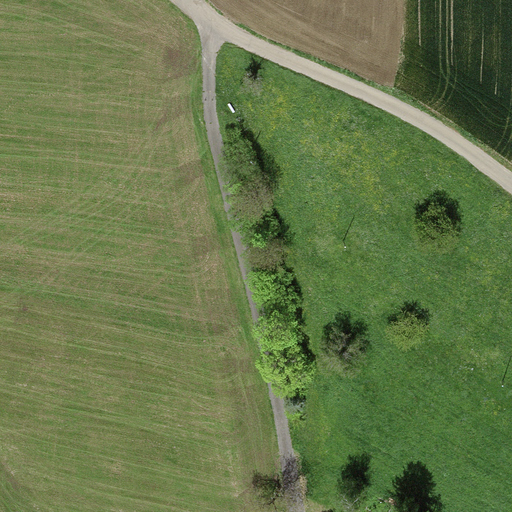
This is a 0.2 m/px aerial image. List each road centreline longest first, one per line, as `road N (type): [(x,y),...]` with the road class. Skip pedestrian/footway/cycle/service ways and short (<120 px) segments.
road 1 (residential): [(214,21),(213,115),(274,372),(297,511)]
road 2 (unclassified): [(511,183),(439,128),(214,21)]
